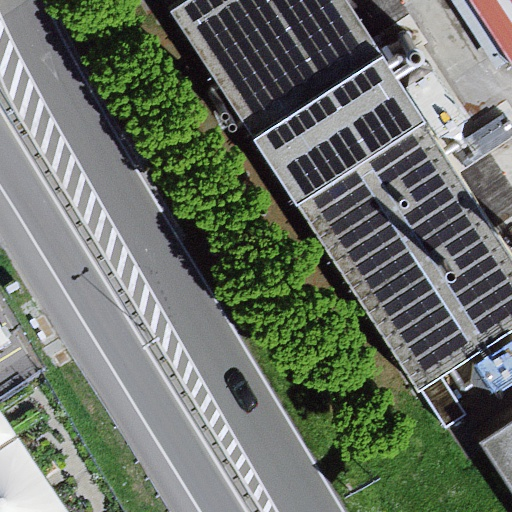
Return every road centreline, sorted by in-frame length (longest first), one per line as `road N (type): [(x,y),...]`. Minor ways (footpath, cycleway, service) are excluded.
road 1 (trunk): [(303,511),(0,13)]
road 2 (trunk): [(0,153),(227,511)]
